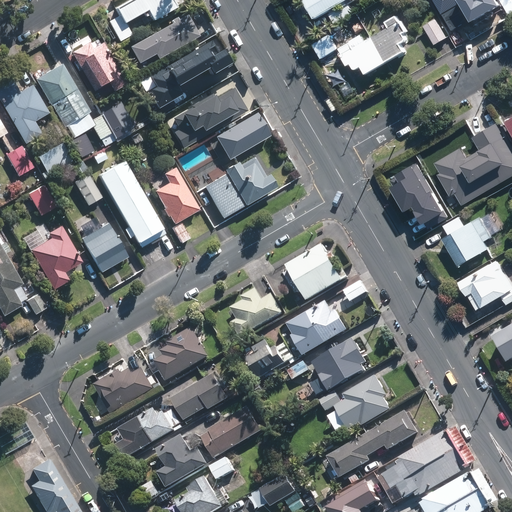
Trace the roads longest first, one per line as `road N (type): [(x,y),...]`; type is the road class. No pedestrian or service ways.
road 1 (residential): [(29,373),(347,188)]
road 2 (secondary): [(347,188),(511,470)]
road 3 (residential): [(330,158),(511,52)]
road 4 (secondary): [(237,0),(330,158)]
road 5 (residential): [(29,373),(110,511)]
